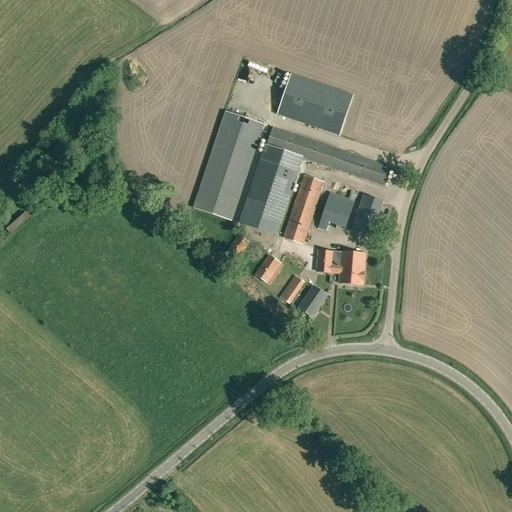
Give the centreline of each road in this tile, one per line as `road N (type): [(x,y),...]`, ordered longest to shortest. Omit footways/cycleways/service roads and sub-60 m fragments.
road 1 (unclassified): [(386,351),(408,178),(472,84),(506,0)]
road 2 (tertiary): [(386,351),(339,349),(295,363),(116,511)]
road 3 (tertiary): [(511,433),(453,374),(386,351)]
